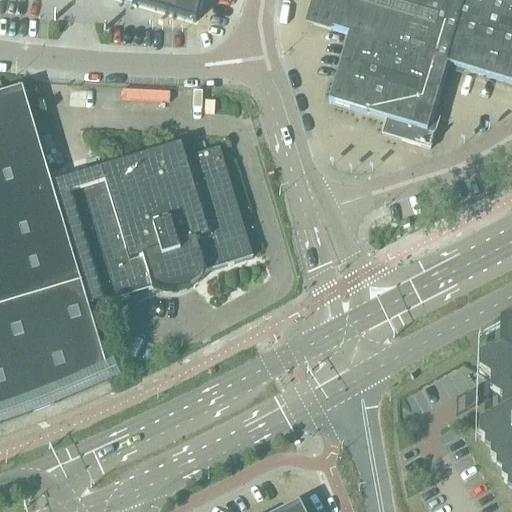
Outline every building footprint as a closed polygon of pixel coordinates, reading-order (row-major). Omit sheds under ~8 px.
[(118,0),(194,23),(200,0),(118,0)] [(511,0),(318,0),(310,25),(348,37),(328,104),(386,122),(382,137),(430,151),(438,121),(430,119),(439,89),(436,81),(435,80),(440,65),(511,86),(511,0)] [(122,99),(171,101),(171,92),(123,90),(122,99)] [(0,424),(1,424),(1,423),(27,414),(27,415),(30,413),(56,403),(60,402),(59,402),(85,391),(88,390),(88,389),(107,381),(111,379),(110,378),(108,379),(80,287),(81,286),(81,285),(80,285),(22,91),(0,98),(0,424)] [(200,265),(203,275),(253,260),(219,150),(185,161),(181,147),(100,172),(104,185),(70,196),(103,305),(153,290),(150,280),(160,277),(163,280),(167,281),(172,281),(173,285),(183,282),(182,278),(186,276),(189,272),(190,268),(200,265)] [(479,425),(478,440),(484,443),(484,450),(489,453),(489,460),(495,464),(495,471),(501,475),(501,482),(507,486),(507,492),(511,495),(511,501),(511,503),(511,502),(511,319),(499,327),(498,346),(478,357),(478,371),(490,379),(501,399),(500,413),(479,425)]
